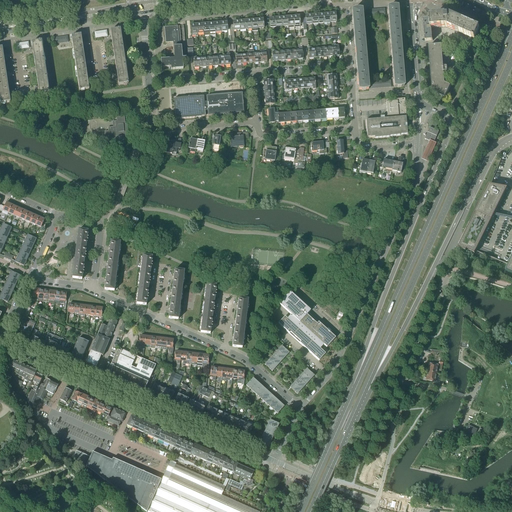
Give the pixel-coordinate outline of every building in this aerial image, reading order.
[(387,8),(388,18),(398,17),(398,14),(397,8),(394,7),(391,7),(387,8)] [(352,18),(352,21),(362,20),(362,10),(358,10),(355,10),(352,11),(352,18)] [(305,18),(302,19),(303,25),(312,24),(311,15),(308,15),(305,16),(305,18)] [(297,16),(293,16),(293,24),(294,26),(303,25),(302,19),(299,19),(299,16),(298,17),(298,16),(297,16)] [(477,28),(450,16),(449,16),(448,16),(447,16),(430,17),(430,20),(423,21),(424,31),(425,42),(433,41),(431,29),(445,28),(446,28),(448,28),(449,28),(450,29),(458,32),(475,40),(480,29),(477,28)] [(388,18),(389,28),(399,27),(398,21),(399,21),(398,17),(388,18)] [(353,25),(353,31),(363,30),(363,24),(362,20),(352,21),(352,25),(353,25)] [(233,25),(230,26),(231,37),(234,36),(234,31),(240,30),(239,21),(235,21),(235,22),(235,21),(234,21),(235,22),(234,22),(233,22),(233,25)] [(221,32),(222,32),(224,32),(224,33),(227,33),(227,31),(228,34),(227,34),(228,37),(231,37),(230,26),(227,26),(227,24),(227,22),(226,22),(225,23),(225,22),(224,22),(221,22),(221,23),(221,24),(221,32)] [(172,30),(172,27),(164,27),(165,43),(173,42),(174,59),(161,60),(161,68),(171,68),(171,70),(183,69),(183,62),(187,62),(186,58),(182,58),(181,47),(179,47),(178,30),(172,30)] [(389,28),(390,39),(400,38),(400,34),(399,34),(399,27),(389,28)] [(110,31),(113,49),(123,48),(120,29),(119,30),(119,29),(118,30),(110,31)] [(354,38),(354,42),(364,41),(363,30),(353,31),(354,37),(354,38)] [(72,43),(74,55),(84,53),(81,35),(74,36),(72,36),(71,37),(72,43)] [(390,39),(391,48),(401,47),(400,41),(400,38),(390,39)] [(32,43),(34,61),(44,59),(42,48),(41,41),(40,41),(39,41),(32,43)] [(354,45),(355,51),(365,50),(364,41),(354,42),(354,45)] [(442,45),(428,47),(432,93),(445,98),(451,86),(445,84),(444,73),(447,73),(448,72),(447,68),(447,67),(444,68),(442,45)] [(391,48),(391,57),(402,56),(401,53),(401,54),(401,47),(391,48)] [(113,49),(116,67),(126,66),(123,48),(113,49)] [(355,57),(355,60),(366,59),(365,50),(355,51),(356,57),(355,57)] [(74,55),(76,73),(86,72),(84,53),(74,55)] [(391,57),(392,68),(402,67),(402,61),(402,56),(391,57)] [(34,61),(37,79),(47,77),(44,59),(34,61)] [(356,64),(357,71),(367,70),(366,59),(355,60),(356,64)] [(126,66),(116,67),(118,85),(126,84),(128,84),(126,66)] [(392,68),(393,78),(403,77),(403,73),(402,67),(392,68)] [(357,77),(357,82),(368,81),(367,70),(357,71),(357,77)] [(86,72),(76,73),(79,91),(80,91),(81,91),(89,90),(86,72)] [(47,77),(37,79),(40,97),(48,96),(49,96),(47,77)] [(403,77),(393,78),(394,88),(397,88),(401,88),(404,87),(403,80),(404,80),(403,77)] [(368,81),(357,82),(358,84),(358,90),(362,91),(365,91),(368,90),(368,81)] [(8,84),(0,85),(0,101),(0,104),(1,104),(2,104),(10,102),(8,84)] [(206,96),(207,103),(204,103),(203,100),(204,100),(203,100),(203,97),(196,97),(196,98),(193,98),(190,98),(189,98),(187,98),(184,99),(184,98),(184,99),(181,99),(174,99),(174,102),(174,103),(175,105),(174,105),(174,106),(175,106),(175,108),(175,109),(176,111),(175,111),(176,111),(176,114),(176,117),(176,119),(179,119),(180,119),(182,118),(182,119),(183,119),(183,118),(185,118),(186,118),(189,118),(192,118),(195,117),(195,118),(195,117),(198,117),(201,117),(204,117),(204,116),(204,115),(204,112),(208,112),(208,116),(215,116),(218,115),(218,116),(218,115),(220,115),(221,115),(223,115),(226,115),(228,115),(229,115),(231,114),(231,115),(231,114),(234,114),(236,114),(237,114),(244,113),(243,104),(243,103),(242,94),(235,94),(232,94),(230,95),(230,94),(229,94),(229,95),(227,95),(224,95),(222,95),(221,95),(219,95),(216,96),(216,95),(216,96),(213,96),(206,96)] [(365,120),(366,127),(366,128),(366,130),(367,138),(374,137),(374,139),(389,137),(400,136),(400,135),(407,135),(407,127),(406,127),(406,125),(407,125),(405,98),(386,100),(387,117),(384,117),(380,117),(380,119),(365,120)] [(275,122),(278,121),(277,114),(274,114),(274,109),(268,110),(269,123),(275,123),(275,122)] [(122,136),(122,140),(130,140),(129,132),(127,132),(127,124),(125,125),(124,117),(116,117),(117,121),(115,121),(115,127),(108,128),(108,131),(104,132),(105,140),(117,139),(116,137),(122,136)] [(430,128),(425,139),(434,143),(439,131),(430,128)] [(229,135),(229,138),(230,138),(231,143),(230,144),(230,145),(231,145),(231,147),(239,147),(239,149),(243,148),(243,146),(243,137),(244,139),(248,138),(248,133),(238,134),(238,135),(235,135),(235,134),(229,135)] [(211,149),(213,150),(218,151),(221,137),(215,136),(214,139),(213,138),(211,149)] [(201,141),(197,140),(195,152),(202,153),(204,144),(206,138),(202,137),(201,141)] [(163,153),(172,154),(172,152),(173,152),(176,152),(177,149),(180,149),(181,145),(181,144),(181,139),(176,139),(176,144),(175,146),(173,145),(174,143),(165,141),(163,153)] [(195,153),(195,152),(197,140),(190,139),(189,145),(188,149),(190,149),(190,150),(190,152),(195,153)] [(430,140),(422,160),(428,162),(436,143),(430,140)] [(342,155),(343,159),(348,159),(347,151),(344,151),(343,141),(336,141),(337,151),(337,152),(337,154),(338,154),(338,155),(342,154),(342,155)] [(311,148),(311,149),(311,152),(312,152),(317,151),(320,151),(320,154),(327,154),(326,143),(322,143),(322,142),(311,143),(311,148)] [(265,160),(272,161),(274,161),(276,149),(266,147),(266,152),(267,152),(267,155),(265,155),(265,160)] [(294,159),(294,158),(294,156),(298,157),(298,160),(302,161),(303,155),(299,155),(300,149),(299,149),(296,149),(295,149),(295,150),(288,149),(286,149),(285,148),(285,149),(285,151),(284,156),(284,157),(291,158),(290,159),(291,159),(294,160),(294,159)] [(511,150),(508,156),(503,154),(490,186),(489,185),(480,203),(478,202),(476,210),(476,212),(458,248),(466,252),(466,250),(469,251),(469,252),(475,255),(476,252),(509,265),(506,273),(511,275),(511,150)] [(394,162),(392,170),(392,172),(396,173),(397,174),(397,173),(400,173),(402,164),(401,164),(402,158),(399,157),(398,163),(394,162)] [(360,172),(367,174),(369,162),(362,160),(360,172)] [(392,170),(394,162),(384,160),(383,161),(380,161),(379,167),(382,168),(385,169),(387,169),(388,169),(390,170),(392,170)] [(369,162),(367,174),(372,175),(373,169),(374,169),(375,168),(374,167),(375,163),(369,162)] [(8,213),(12,205),(11,205),(6,203),(4,207),(2,211),(5,212),(5,211),(8,212),(8,213)] [(13,216),(17,207),(12,205),(8,213),(10,214),(11,213),(14,215),(13,216)] [(19,218),(22,210),(17,208),(17,207),(13,216),(16,217),(16,216),(19,217),(19,218)] [(22,218),(25,220),(28,212),(23,210),(22,210),(19,218),(21,219),(22,218)] [(27,221),(30,222),(33,215),(28,213),(28,212),(25,220),(24,221),(27,222),(27,221)] [(33,223),(36,224),(39,217),(34,215),(33,215),(30,222),(30,223),(32,224),(33,223)] [(39,217),(36,224),(35,225),(38,227),(38,226),(41,227),(43,224),(43,223),(44,220),(39,217)] [(3,224),(1,230),(9,234),(11,228),(3,224)] [(1,230),(0,231),(0,236),(6,239),(8,236),(9,237),(10,235),(8,234),(9,234),(1,230)] [(77,243),(76,247),(86,248),(87,242),(87,241),(87,238),(88,231),(78,230),(78,234),(77,234),(78,234),(77,237),(77,240),(77,243),(76,243),(77,243)] [(28,235),(25,241),(33,244),(36,239),(32,237),(31,237),(28,235)] [(24,244),(23,246),(31,250),(33,244),(25,241),(24,242),(23,242),(23,244),(24,244)] [(109,251),(108,258),(118,259),(119,255),(119,253),(119,252),(119,250),(120,247),(120,243),(110,242),(110,248),(109,248),(109,251)] [(21,250),(20,252),(29,255),(31,250),(23,246),(22,248),(21,248),(20,250),(21,250)] [(75,259),(74,262),(84,264),(85,258),(85,257),(85,254),(86,248),(76,247),(76,250),(75,250),(76,250),(75,253),(75,256),(75,258),(74,258),(74,259),(75,259)] [(18,256),(18,257),(26,261),(29,255),(20,252),(19,254),(18,254),(17,256),(18,256)] [(141,269),(140,272),(150,273),(151,267),(151,264),(152,257),(142,256),(142,260),(142,263),(141,263),(141,265),(141,266),(141,268),(141,269)] [(26,261),(18,257),(16,262),(15,263),(24,266),(26,261)] [(107,268),(106,274),(116,275),(117,271),(117,268),(117,266),(117,265),(118,263),(118,262),(118,259),(108,258),(108,264),(107,264),(107,267),(107,268)] [(84,264),(74,262),(74,266),(73,266),(74,266),(73,269),(73,271),(73,272),(73,274),(72,274),(72,275),(73,275),(72,278),(82,280),(83,273),(83,270),(84,264)] [(173,280),(172,286),(182,288),(183,284),(183,281),(183,278),(184,275),(184,271),(174,270),(174,277),(173,277),(173,280)] [(11,273),(9,277),(17,281),(20,275),(11,272),(11,273)] [(139,284),(138,288),(148,289),(149,283),(149,280),(149,279),(150,273),(140,272),(140,276),(140,279),(139,279),(139,281),(139,282),(139,284)] [(116,275),(106,274),(106,279),(106,280),(105,280),(105,283),(104,290),(114,291),(115,287),(115,284),(115,282),(116,281),(115,281),(116,279),(116,278),(116,275)] [(9,277),(6,283),(15,286),(17,281),(9,277)] [(6,283),(4,288),(12,292),(15,286),(6,283)] [(205,297),(204,301),(214,302),(215,296),(215,292),(216,286),(206,284),(206,288),(206,289),(205,291),(205,294),(205,297)] [(171,296),(170,302),(180,303),(181,300),(181,297),(181,294),(182,291),(182,288),(172,286),(172,293),(171,293),(171,296)] [(4,288),(2,294),(10,297),(12,292),(4,288)] [(148,289),(138,288),(138,292),(138,294),(137,294),(137,295),(138,295),(137,297),(137,300),(136,304),(146,305),(147,299),(148,296),(147,296),(148,289)] [(281,306),(291,315),(287,319),(285,317),(278,324),(319,361),(325,354),(320,349),(324,345),(327,348),(335,338),(308,313),(310,311),(292,294),(290,292),(279,304),(281,306)] [(66,293),(60,293),(59,303),(59,304),(62,304),(64,304),(64,306),(63,309),(65,309),(66,302),(67,299),(67,295),(66,295),(66,293)] [(10,297),(2,294),(0,297),(0,299),(3,301),(4,301),(7,303),(10,297)] [(237,309),(236,315),(246,316),(246,312),(247,313),(247,312),(247,310),(247,309),(247,307),(248,304),(248,300),(238,299),(237,305),(237,308),(237,309)] [(203,313),(202,317),(212,318),(213,311),(213,308),(214,302),(204,301),(204,304),(204,307),(203,307),(203,310),(203,313)] [(180,303),(170,302),(170,309),(169,309),(169,312),(168,318),(178,320),(179,316),(179,313),(179,310),(180,307),(180,303)] [(235,325),(234,331),(244,332),(244,328),(245,328),(245,326),(245,325),(245,323),(246,320),(246,316),(236,315),(236,321),(235,321),(235,324),(235,325)] [(464,348),(468,349),(468,348),(469,344),(471,325),(472,324),(472,323),(463,316),(460,348),(461,348),(464,348)] [(212,318),(202,317),(202,320),(202,323),(201,323),(201,326),(201,329),(200,333),(210,334),(211,327),(211,324),(212,318)] [(96,338),(96,339),(86,362),(90,364),(91,364),(91,365),(92,365),(96,367),(97,364),(101,355),(103,356),(117,322),(110,319),(107,327),(103,325),(103,324),(103,323),(102,323),(101,324),(101,325),(98,334),(97,333),(95,337),(96,338)] [(29,323),(26,328),(32,331),(36,322),(30,320),(29,323)] [(119,331),(124,333),(128,323),(123,321),(119,331)] [(15,334),(19,336),(23,327),(24,325),(25,324),(24,323),(23,323),(20,329),(18,328),(15,334)] [(472,324),(510,354),(511,357),(511,449),(469,480),(449,476),(446,475),(444,474),(441,474),(438,473),(419,469),(419,470),(469,481),(511,450),(511,355),(511,353),(472,323),(472,324)] [(26,331),(23,338),(27,340),(32,331),(26,328),(25,331),(26,331)] [(31,338),(31,339),(32,340),(33,340),(32,342),(36,344),(39,340),(40,336),(38,335),(36,334),(37,332),(37,331),(35,330),(34,330),(34,331),(34,332),(31,338)] [(244,332),(234,331),(234,336),(233,337),(233,340),(232,347),(242,348),(242,344),(243,344),(243,341),(243,339),(243,338),(244,336),(244,332)] [(39,340),(36,344),(41,346),(43,342),(44,342),(46,338),(40,336),(39,340)] [(54,341),(50,350),(54,352),(57,345),(59,341),(59,339),(53,336),(52,340),(54,341)] [(41,346),(46,348),(50,339),(46,337),(46,338),(44,342),(43,342),(41,346)] [(79,338),(76,345),(86,350),(89,343),(79,338)] [(46,348),(50,350),(54,341),(52,340),(50,339),(46,348)] [(168,339),(167,339),(166,348),(166,350),(171,351),(170,353),(170,354),(172,354),(173,350),(174,346),(174,342),(173,341),(173,340),(168,339)] [(473,346),(472,346),(472,345),(469,344),(468,348),(468,349),(471,349),(472,348),(487,365),(491,369),(479,403),(481,403),(478,411),(480,406),(481,407),(480,411),(483,404),(500,410),(501,407),(501,405),(505,394),(507,388),(488,381),(493,369),(473,346)] [(76,345),(73,352),(83,356),(86,350),(76,345)] [(277,351),(278,351),(284,356),(288,352),(282,347),(280,349),(279,349),(277,351)] [(108,373),(110,374),(121,349),(118,348),(107,373),(108,373)] [(473,370),(459,360),(461,348),(460,348),(458,361),(472,370),(463,394),(462,398),(450,432),(434,430),(424,445),(424,446),(425,446),(434,431),(451,433),(462,400),(464,393),(473,370)] [(109,375),(115,377),(126,352),(126,351),(121,349),(110,374),(109,375)] [(275,353),(272,356),(279,362),(284,356),(278,351),(276,354),(275,353)] [(83,356),(73,352),(70,359),(80,363),(83,356)] [(115,377),(119,379),(131,354),(126,352),(115,377)] [(119,379),(124,382),(125,381),(131,366),(136,356),(131,354),(119,379)] [(203,355),(201,364),(201,365),(202,365),(202,367),(208,368),(210,358),(209,358),(209,359),(208,359),(209,356),(203,355)] [(271,359),(269,361),(275,367),(279,362),(272,356),(270,358),(271,359)] [(129,384),(134,386),(146,361),(146,360),(141,358),(136,369),(130,383),(129,384)] [(10,366),(12,367),(15,361),(11,359),(11,360),(8,359),(4,367),(4,372),(9,373),(10,371),(9,370),(10,366)] [(275,367),(269,361),(268,360),(267,362),(268,363),(265,366),(271,371),(275,367)] [(134,386),(139,388),(151,363),(151,362),(151,363),(146,361),(134,386)] [(18,370),(19,371),(22,364),(18,362),(14,372),(16,373),(18,370)] [(151,363),(139,388),(144,390),(156,365),(151,363)] [(17,375),(21,377),(26,366),(22,364),(19,371),(17,375)] [(428,372),(436,374),(437,365),(429,364),(428,372)] [(21,377),(24,378),(29,367),(26,366),(21,377)] [(125,382),(129,384),(130,383),(136,369),(131,366),(125,381),(124,382),(125,382)] [(24,380),(27,381),(33,369),(29,367),(24,378),(24,380)] [(33,369),(27,381),(31,383),(37,371),(33,369)] [(303,373),(303,374),(309,379),(313,375),(307,370),(305,372),(304,372),(303,373)] [(167,382),(171,383),(176,374),(172,372),(167,382)] [(426,381),(434,382),(436,374),(428,372),(424,372),(425,372),(424,377),(427,377),(426,381)] [(34,396),(37,390),(43,377),(36,374),(33,382),(36,383),(34,387),(33,390),(32,391),(27,400),(26,400),(29,405),(30,405),(32,401),(34,396)] [(171,383),(172,384),(173,384),(178,386),(182,377),(176,374),(171,383)] [(300,376),(297,379),(304,385),(309,379),(303,374),(301,377),(300,376)] [(40,392),(37,390),(34,396),(41,399),(48,386),(50,381),(46,379),(40,392)] [(249,388),(251,390),(256,383),(252,379),(247,385),(249,387),(249,388)] [(297,382),(295,384),(300,389),(304,385),(297,379),(296,381),(297,382)] [(50,381),(48,386),(56,390),(58,385),(50,381)] [(253,390),(256,393),(261,387),(256,383),(251,390),(252,391),(253,390)] [(300,389),(295,384),(294,383),(292,385),(293,386),(291,388),(296,394),(300,389)] [(153,393),(155,394),(159,386),(154,384),(150,392),(151,392),(151,393),(153,393)] [(159,396),(161,397),(165,389),(161,388),(162,385),(160,384),(159,386),(155,394),(157,395),(158,396),(159,396)] [(56,390),(48,386),(41,399),(42,400),(47,392),(53,395),(56,390)] [(257,396),(260,398),(265,391),(261,387),(256,393),(258,395),(257,396)] [(65,388),(62,394),(69,397),(72,391),(65,388)] [(196,413),(201,402),(198,401),(201,396),(200,396),(200,394),(204,396),(207,390),(205,389),(202,388),(199,393),(197,399),(191,410),(192,411),(194,412),(196,413)] [(163,398),(166,399),(169,391),(165,389),(161,397),(163,398)] [(185,393),(179,405),(180,405),(180,406),(182,406),(185,407),(188,399),(185,398),(187,395),(190,390),(187,389),(186,391),(185,393)] [(207,390),(204,396),(211,399),(213,396),(216,397),(218,395),(214,393),(211,392),(207,390)] [(73,401),(77,403),(81,394),(80,394),(80,393),(79,393),(78,393),(75,391),(71,400),(73,401)] [(169,391),(166,399),(168,400),(169,401),(170,401),(171,401),(174,393),(169,391)] [(174,403),(179,405),(185,393),(179,391),(174,403)] [(263,399),(266,402),(271,396),(265,391),(260,398),(262,400),(263,399)] [(69,397),(62,394),(59,400),(66,403),(69,397)] [(77,403),(82,405),(85,396),(84,396),(83,395),(82,394),(81,394),(77,403)] [(30,407),(35,409),(40,399),(34,396),(32,401),(30,405),(29,405),(30,407)] [(82,405),(86,407),(90,398),(88,397),(85,396),(82,405)] [(267,405),(269,407),(275,400),(271,396),(266,402),(268,404),(267,405)] [(191,410),(197,399),(194,397),(193,400),(190,399),(186,408),(188,409),(190,411),(191,410)] [(86,407),(91,409),(95,401),(93,400),(93,399),(91,398),(91,399),(90,398),(86,407)] [(269,407),(273,410),(279,403),(275,400),(269,407)] [(91,409),(96,411),(100,403),(99,403),(99,402),(98,401),(97,402),(95,401),(91,409)] [(201,402),(196,413),(199,414),(201,415),(206,405),(202,403),(203,402),(202,401),(201,402)] [(96,411),(103,414),(105,410),(103,409),(105,405),(104,405),(104,404),(103,404),(102,404),(100,403),(96,411)] [(279,403),(273,410),(275,412),(275,411),(278,413),(283,407),(279,403)] [(105,424),(105,423),(108,416),(112,408),(110,407),(108,406),(107,406),(105,405),(103,409),(105,410),(103,414),(106,416),(105,417),(103,421),(102,423),(105,424)] [(209,405),(208,407),(204,414),(210,417),(213,409),(214,407),(209,405)] [(106,421),(112,424),(118,411),(114,409),(110,417),(108,416),(105,423),(106,421)] [(210,417),(215,419),(219,412),(213,409),(210,417)] [(118,411),(112,424),(119,427),(121,422),(122,422),(125,414),(118,411)] [(215,419),(221,422),(225,414),(219,412),(215,419)] [(221,422),(227,424),(230,417),(225,414),(221,422)] [(130,427),(132,428),(134,424),(136,418),(131,416),(127,424),(131,426),(130,427)] [(227,424),(232,427),(235,419),(230,417),(227,424)] [(135,428),(138,429),(140,424),(141,421),(136,418),(134,424),(132,428),(134,429),(135,428)] [(232,427),(237,429),(241,421),(235,419),(232,427)] [(138,430),(143,433),(146,424),(147,423),(141,421),(140,424),(138,429),(138,430)] [(237,429),(242,431),(246,424),(241,421),(237,429)] [(267,425),(268,426),(275,429),(278,424),(271,421),(269,424),(268,423),(267,425)] [(148,434),(152,426),(149,424),(147,423),(146,424),(143,433),(148,435),(148,434)] [(246,424),(242,431),(249,434),(251,430),(250,430),(252,426),(246,424)] [(152,426),(148,434),(151,436),(151,437),(153,438),(153,437),(157,428),(152,426)] [(266,428),(264,431),(273,435),(275,429),(268,426),(267,429),(266,428)] [(468,426),(464,434),(473,439),(477,430),(468,426)] [(153,437),(158,439),(162,431),(157,428),(153,437)] [(158,439),(164,441),(168,433),(162,431),(158,439)] [(264,435),(263,438),(270,441),(273,435),(264,431),(263,435),(264,435)] [(164,441),(169,444),(173,435),(168,433),(164,441)] [(174,447),(174,446),(178,438),(173,435),(169,444),(172,445),(172,446),(174,447)] [(270,441),(263,438),(262,437),(261,440),(262,440),(260,443),(268,446),(270,441)] [(174,446),(180,448),(183,440),(178,438),(174,446)] [(179,449),(185,452),(189,443),(183,440),(180,448),(179,449)] [(190,454),(190,453),(194,445),(189,443),(185,452),(190,454)] [(190,453),(194,455),(193,456),(195,457),(196,456),(199,447),(194,445),(190,453)] [(428,456),(429,457),(432,453),(430,451),(431,451),(431,450),(430,449),(427,448),(426,447),(426,446),(425,446),(424,446),(424,445),(410,468),(419,470),(419,469),(419,468),(420,468),(421,466),(421,465),(424,462),(423,462),(428,456)] [(196,456),(201,458),(205,450),(199,447),(196,456)] [(200,459),(206,462),(210,452),(205,450),(201,458),(200,459)] [(225,487),(170,462),(161,480),(149,475),(113,459),(112,461),(111,461),(110,461),(109,460),(108,460),(107,460),(106,459),(105,458),(92,452),(87,464),(83,463),(87,455),(76,451),(74,458),(86,467),(153,511),(258,511),(221,496),(225,487)] [(211,463),(212,462),(215,454),(210,452),(206,462),(211,464),(211,463)] [(437,457),(444,461),(447,455),(440,452),(437,457)] [(214,465),(216,466),(221,456),(215,454),(212,462),(215,464),(214,465)] [(219,465),(222,467),(226,459),(221,456),(216,466),(219,467),(219,465)] [(225,469),(227,470),(232,461),(226,459),(222,467),(226,468),(225,469)] [(230,470),(233,472),(237,464),(232,461),(227,470),(230,471),(230,470)] [(239,476),(239,475),(243,467),(240,466),(241,465),(239,464),(238,465),(234,473),(237,475),(237,476),(239,476)] [(239,475),(244,478),(248,469),(243,467),(239,475)] [(246,484),(247,487),(253,485),(252,483),(253,481),(250,479),(251,479),(253,478),(252,477),(252,476),(254,472),(253,472),(253,471),(251,470),(250,470),(248,469),(244,478),(244,479),(242,482),(243,482),(244,483),(244,484),(246,484)] [(243,486),(239,484),(230,480),(225,490),(229,492),(231,486),(234,487),(241,490),(243,486)]
